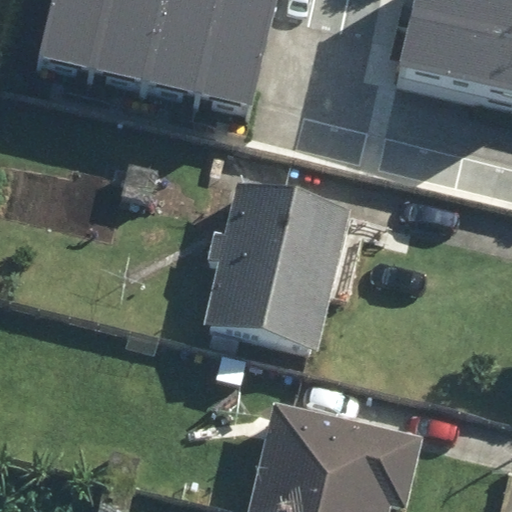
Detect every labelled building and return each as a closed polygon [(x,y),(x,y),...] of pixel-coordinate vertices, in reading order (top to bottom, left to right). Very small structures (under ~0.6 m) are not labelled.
[(243,0),(17,0),(12,30),(229,73),(243,0)] [(267,0),(238,113),(350,143),(384,13),(362,7),(363,0),(267,0)] [(511,90),(511,0),(394,0),(380,61),(511,92),(511,90)] [(308,369),(339,225),(222,200),(191,344),(308,369)] [(396,511),(409,452),(257,420),(237,511),(396,511)]
